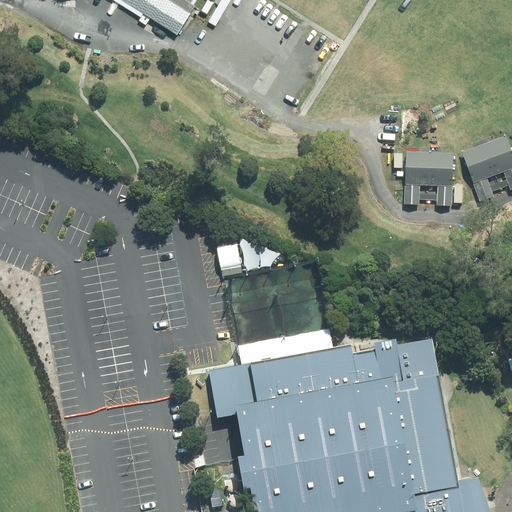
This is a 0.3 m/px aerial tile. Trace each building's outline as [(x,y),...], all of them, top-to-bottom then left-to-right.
[(190,3),(184,0),(121,0),(123,1),(176,34),(193,6),(190,3)] [(355,27),(347,21),(343,27),(327,15),(320,24),(339,37),(344,30),(350,34),(355,27)] [(511,157),(504,138),(483,146),(494,177),(503,173),(510,191),(511,190),(511,157)] [(486,180),(494,177),(483,146),(461,154),(479,202),(493,197),(486,180)] [(419,186),(428,186),(429,154),(405,153),(402,205),(418,206),(419,186)] [(451,155),(429,154),(428,186),(437,187),(437,205),(449,206),(451,155)] [(219,245),(238,242),(237,236),(218,239),(219,245)] [(242,265),(238,242),(219,245),(223,268),(242,265)] [(224,274),(243,271),(242,265),(223,268),(224,274)] [(348,348),(206,373),(216,420),(232,416),(240,460),(233,462),(239,494),(245,493),(249,511),(484,511),(475,480),(455,484),(429,342),(350,356),(348,348)]
